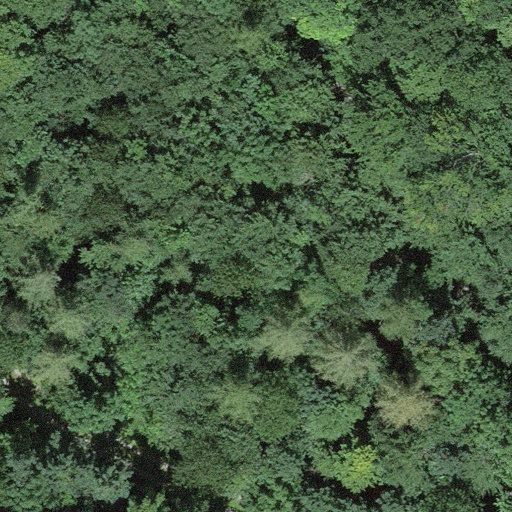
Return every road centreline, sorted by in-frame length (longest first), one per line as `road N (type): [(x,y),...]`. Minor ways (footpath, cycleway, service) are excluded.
road 1 (track): [(139,456),(147,375),(137,314),(0,63)]
road 2 (track): [(511,348),(474,312),(386,196),(264,0)]
road 3 (track): [(0,363),(40,402),(89,432),(264,511)]
